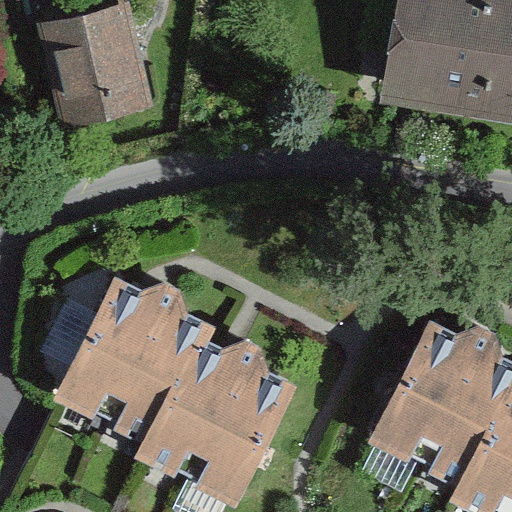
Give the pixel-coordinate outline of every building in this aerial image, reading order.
[(113,0),(77,8),(41,16),(62,114),(148,95),(127,0),(113,0)] [(511,0),(394,0),(378,88),(511,113),(511,0)] [(49,391),(145,437),(197,342),(203,326),(176,315),(171,292),(154,283),(129,291),(107,279),(49,391)] [(367,433),(464,481),(511,386),(511,367),(496,360),(490,337),(474,328),(450,336),(423,324),(367,433)] [(212,350),(197,342),(145,437),(138,453),(227,495),(282,385),(259,373),(253,351),(235,341),(232,343),(212,350)] [(490,511),(511,511),(511,386),(464,481),(456,496),(459,497),(490,511)]
